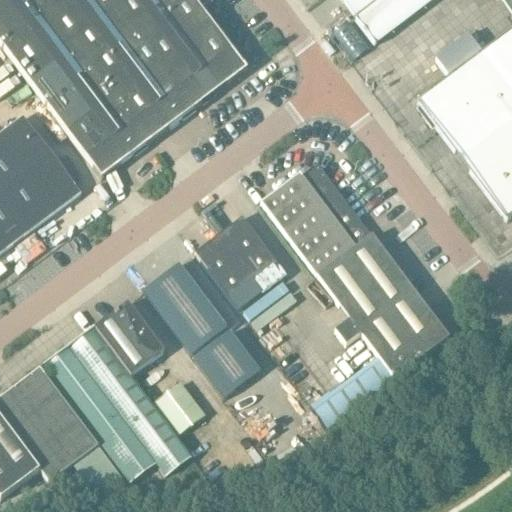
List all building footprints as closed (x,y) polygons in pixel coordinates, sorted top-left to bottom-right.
[(0,0),(0,51),(100,184),(245,74),(189,0),(0,0)] [(379,0),(337,0),(352,20),(379,0)] [(511,0),(493,0),(511,25),(511,0)] [(511,34),(418,106),(442,136),(506,221),(511,216),(511,34)] [(0,257),(79,199),(21,122),(0,137),(0,257)] [(315,281),(370,240),(316,168),(304,177),(303,174),(298,178),(260,207),(315,281)] [(227,303),(275,267),(241,222),(193,257),(216,288),(227,303)] [(392,383),(447,342),(370,240),(315,281),(348,324),(333,336),(344,350),(359,339),(392,383)] [(178,269),(142,295),(191,362),(226,335),(178,269)] [(129,382),(163,357),(126,308),(92,333),(129,382)] [(189,462),(129,382),(92,333),(41,371),(90,436),(86,439),(96,451),(99,449),(129,488),(155,468),(164,481),(189,462)] [(227,339),(193,364),(222,404),(256,379),(227,339)] [(96,452),(37,374),(0,401),(0,505),(0,506),(37,478),(46,489),(96,452)] [(177,441),(204,420),(179,387),(151,408),(177,441)]
